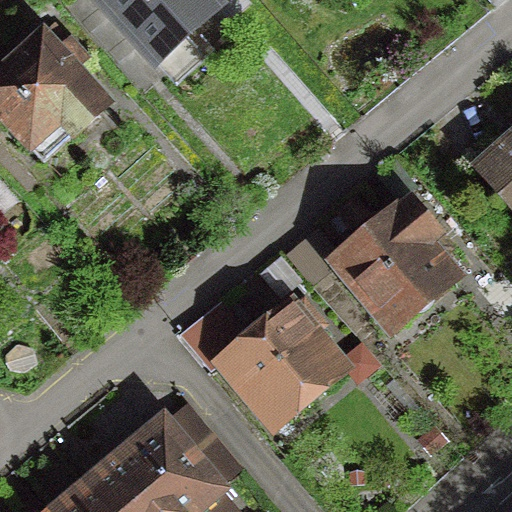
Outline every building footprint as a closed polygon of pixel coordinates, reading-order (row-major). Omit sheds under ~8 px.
[(91,0),(170,87),(209,52),(188,30),(211,9),(203,0),(91,0)] [(39,36),(0,70),(0,122),(38,164),(103,107),(70,71),(82,61),(66,43),(54,53),(39,36)] [(511,135),(471,171),(511,218),(511,135)] [(407,202),(329,265),(386,335),(451,282),(436,262),(448,252),(407,202)] [(351,203),(336,215),(345,226),(360,214),(351,203)] [(287,308),(217,366),(269,429),(339,372),(311,336),(320,329),(299,303),(289,311),(287,308)] [(89,483),(87,485),(109,511),(230,511),(158,426),(103,472),(99,467),(86,478),(89,483)] [(72,497),(54,511),(109,511),(87,485),(85,487),(81,482),(69,492),(72,497)]
